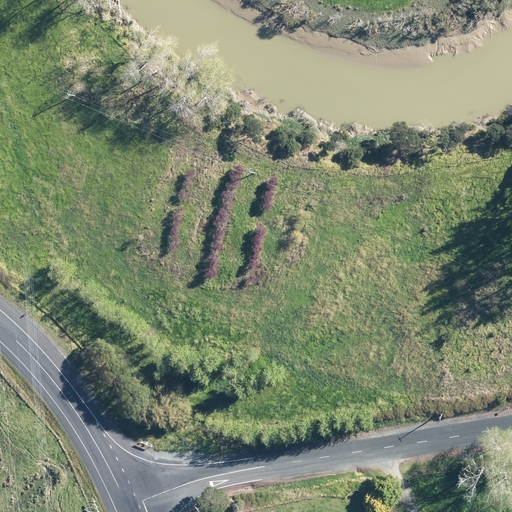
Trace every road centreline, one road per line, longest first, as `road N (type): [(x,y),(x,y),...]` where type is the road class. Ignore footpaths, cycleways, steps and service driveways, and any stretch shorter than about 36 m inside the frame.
road 1 (unclassified): [(129,507),(223,474),(511,427)]
road 2 (primary): [(129,507),(61,391),(0,325)]
